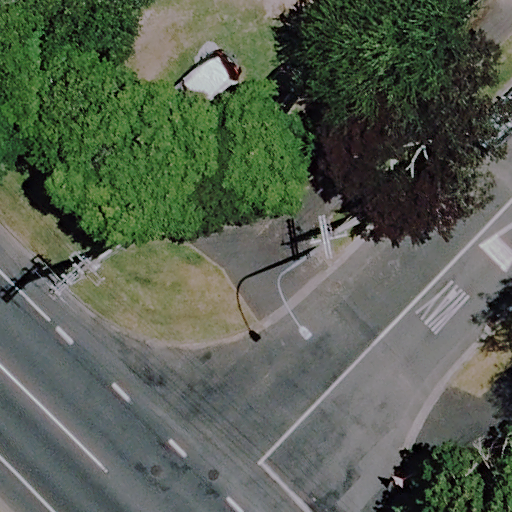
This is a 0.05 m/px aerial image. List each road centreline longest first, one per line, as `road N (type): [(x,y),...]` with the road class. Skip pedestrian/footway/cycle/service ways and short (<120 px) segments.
road 1 (residential): [(211,511),(511,200)]
road 2 (secondary): [(147,511),(0,365)]
